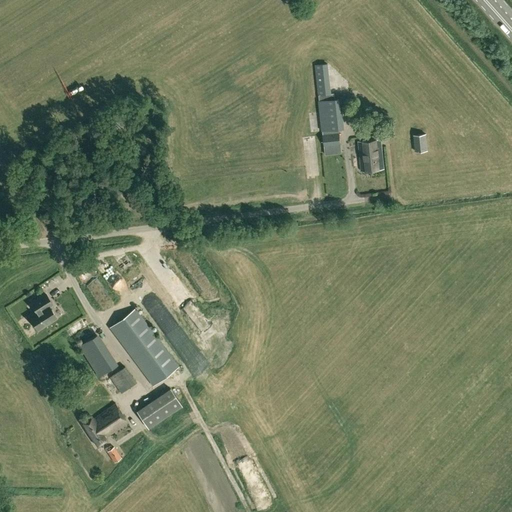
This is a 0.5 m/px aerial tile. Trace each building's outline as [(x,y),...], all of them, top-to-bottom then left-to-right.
[(315,65),(318,95),(330,93),(327,63),(315,65)] [(319,100),(322,130),(339,128),(335,99),(319,100)] [(339,132),(323,134),(324,146),(340,144),(339,132)] [(414,135),(415,151),(427,149),(426,133),(414,135)] [(361,170),(384,168),(381,138),(358,141),(361,170)] [(194,308),(197,306),(175,277),(168,282),(195,319),(199,315),(194,308)] [(52,304),(45,293),(31,303),(36,312),(29,316),(38,330),(56,318),(48,306),(52,304)] [(153,385),(178,366),(135,308),(110,327),(153,385)] [(103,332),(84,342),(102,375),(121,364),(103,332)] [(125,366),(109,377),(121,392),(136,382),(125,366)] [(85,395),(92,383),(81,376),(73,388),(85,395)] [(182,405),(170,388),(137,410),(148,428),(182,405)] [(107,437),(128,422),(115,403),(93,418),(91,416),(81,422),(97,446),(108,439),(107,437)] [(51,408),(44,414),(58,427),(64,421),(51,408)] [(114,462),(122,457),(114,446),(107,451),(114,462)]
